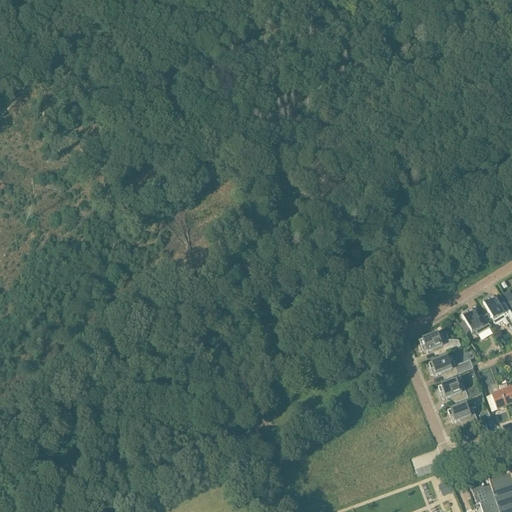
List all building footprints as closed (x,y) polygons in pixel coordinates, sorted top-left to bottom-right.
[(486,303),(483,305),(494,322),(496,326),(502,322),(509,327),(511,331),(511,314),(506,304),(500,308),(494,298),(491,300),(491,298),(485,302),(486,303)] [(465,322),(460,326),(466,336),(471,332),(472,335),(476,333),(478,336),(491,328),(484,317),(478,321),(472,311),(470,313),(469,311),(463,315),(464,316),(462,318),(465,322)] [(424,355),(432,352),(435,358),(461,348),(459,342),(445,342),(442,334),(438,336),(420,343),(424,355)] [(430,369),(428,370),(431,377),(433,376),(434,378),(440,376),(444,374),(447,381),(473,370),(470,363),(456,369),(453,363),(451,358),(448,359),(429,367),(430,369)] [(440,393),(438,393),(440,400),(442,399),(443,402),(449,399),(454,398),(456,404),(468,399),(463,386),(459,388),(457,383),(439,390),(440,393)] [(505,409),(511,406),(511,390),(500,395),(505,409)] [(500,395),(492,398),(486,400),(491,414),(505,409),(500,395)] [(449,416),(447,417),(450,424),(452,423),(453,425),(463,421),(466,428),(478,423),(472,409),(468,410),(467,406),(448,414),(449,416)] [(479,418),(481,424),(491,421),(489,414),(479,418)] [(483,489),(472,492),(477,506),(480,505),(482,511),(511,511),(511,478),(511,476),(489,484),(491,488),(484,490),(483,489)] [(448,482),(438,486),(443,496),(452,492),(448,482)]
